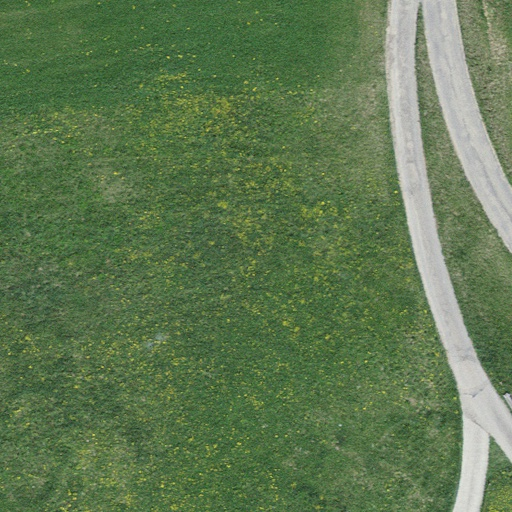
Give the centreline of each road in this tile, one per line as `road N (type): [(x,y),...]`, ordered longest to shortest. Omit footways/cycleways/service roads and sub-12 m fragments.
road 1 (unclassified): [(464,511),(475,475),(467,369),(423,246),(397,46),(404,0)]
road 2 (unclassified): [(437,0),(445,70),(477,171),(511,217)]
